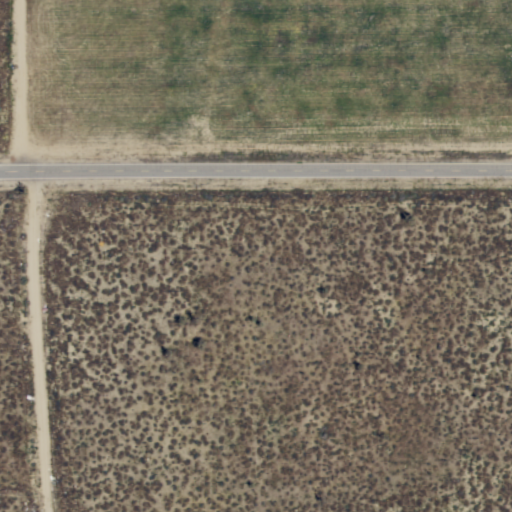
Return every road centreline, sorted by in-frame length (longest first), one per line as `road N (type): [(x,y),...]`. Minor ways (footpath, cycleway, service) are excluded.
road 1 (tertiary): [(0,172),(511,170)]
road 2 (residential): [(25,511),(27,0)]
